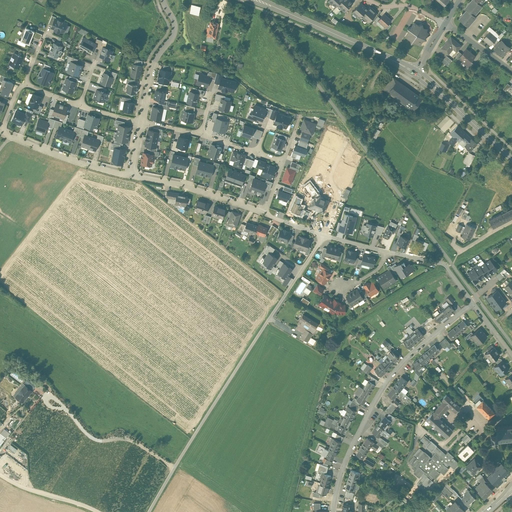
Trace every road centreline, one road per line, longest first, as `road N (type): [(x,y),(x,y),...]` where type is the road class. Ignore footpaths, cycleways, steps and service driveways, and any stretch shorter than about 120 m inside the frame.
road 1 (residential): [(332,511),(344,462),(380,391),(413,351),(472,303)]
road 2 (residential): [(141,121),(284,160),(266,214)]
road 3 (primary): [(256,0),(414,72)]
road 4 (residential): [(131,175),(266,214)]
road 5 (residential): [(0,133),(131,175)]
road 6 (residential): [(163,0),(175,29),(152,66),(141,121)]
road 7 (primary): [(414,72),(511,158)]
